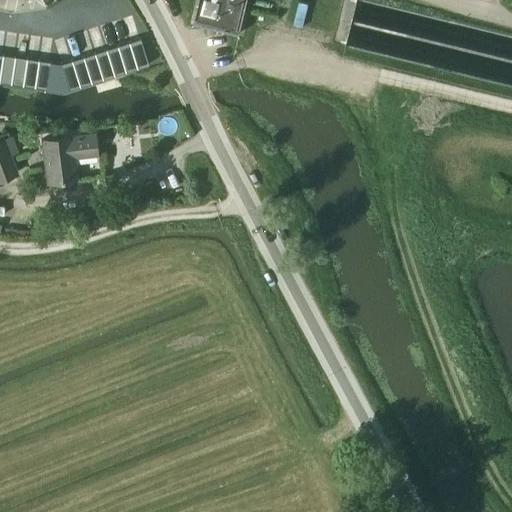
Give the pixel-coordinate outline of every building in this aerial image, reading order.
[(202,0),(202,2),(199,2),(198,8),(200,9),(198,19),(219,25),(237,29),(244,0),(202,0)] [(136,39),(129,41),(138,68),(149,64),(140,38),(136,39)] [(129,41),(118,45),(126,72),(138,68),(129,41)] [(118,45),(106,49),(115,75),(126,72),(118,45)] [(106,49),(95,52),(103,79),(115,75),(106,49)] [(95,52),(83,56),(92,83),(103,79),(95,52)] [(3,55),(0,72),(0,82),(10,84),(15,57),(3,55)] [(83,56),(71,60),(80,86),(92,83),(83,56)] [(15,57),(10,84),(22,86),(27,58),(15,57)] [(27,58),(22,86),(34,88),(39,60),(27,58)] [(39,60),(34,88),(46,90),(51,62),(39,60)] [(71,60),(60,63),(68,90),(80,86),(71,60)] [(77,178),(74,157),(97,154),(94,132),(41,139),(47,182),(77,178)] [(0,140),(0,179),(16,174),(3,140),(0,140)]
